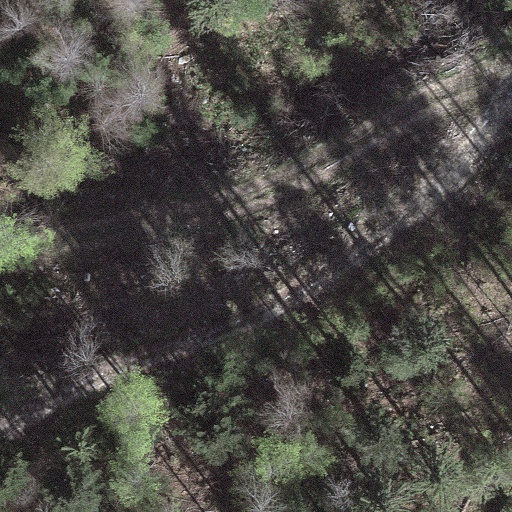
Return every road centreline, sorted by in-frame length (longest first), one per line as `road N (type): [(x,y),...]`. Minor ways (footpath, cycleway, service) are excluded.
road 1 (track): [(511,98),(407,213),(309,285),(0,436)]
road 2 (track): [(0,266),(277,186),(511,63)]
